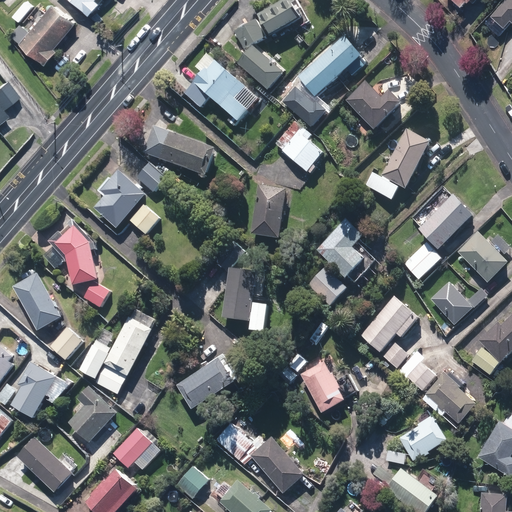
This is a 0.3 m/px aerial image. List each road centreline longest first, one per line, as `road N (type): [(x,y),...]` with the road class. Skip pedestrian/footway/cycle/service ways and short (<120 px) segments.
road 1 (secondary): [(0,222),(194,0)]
road 2 (residential): [(511,158),(457,70),(387,0)]
